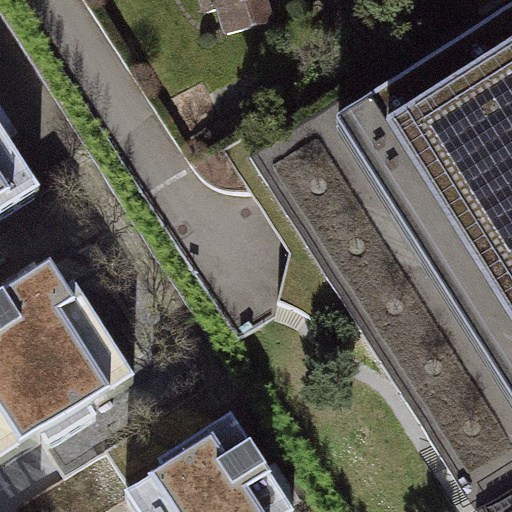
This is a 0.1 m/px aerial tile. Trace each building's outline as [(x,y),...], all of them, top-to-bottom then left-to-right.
[(201,0),(205,13),(220,9),(228,36),(267,24),(260,1),(261,0),(201,0)] [(511,14),(334,126),(511,407),(511,14)] [(0,216),(35,194),(0,140),(0,216)] [(0,467),(21,453),(27,462),(94,419),(89,411),(132,384),(70,289),(61,295),(46,271),(0,300),(0,467)] [(145,486),(100,509),(101,511),(299,511),(236,411),(139,476),(145,486)]
